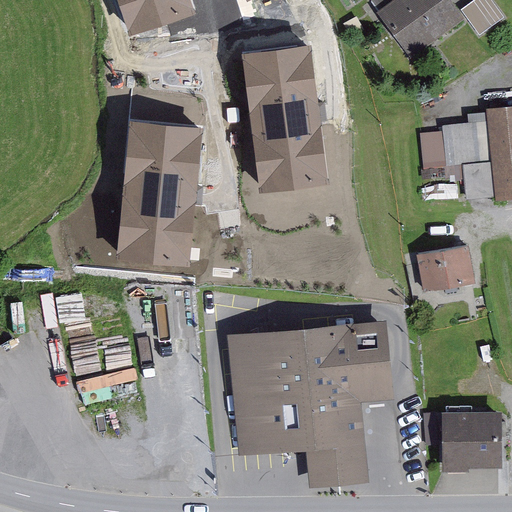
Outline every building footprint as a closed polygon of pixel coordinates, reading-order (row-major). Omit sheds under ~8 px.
[(373,0),(379,9),(376,11),(411,57),(466,17),(453,0),(373,0)] [(492,0),(472,0),(461,8),(480,35),(505,17),(492,0)] [(443,130),(421,133),(424,167),(445,166),(446,178),(464,176),(467,199),(496,197),(496,200),(511,198),(511,104),(487,107),(488,111),(468,113),(469,121),(442,124),(443,130)] [(469,244),(417,253),(424,291),(476,282),(469,244)] [(382,328),(235,343),(236,349),(245,449),(296,446),(307,446),(365,441),(362,400),(388,397),(382,328)] [(442,409),(443,469),(469,469),(469,466),(503,466),(502,408),(442,409)] [(365,441),(307,446),(310,485),(370,480),(365,441)]
